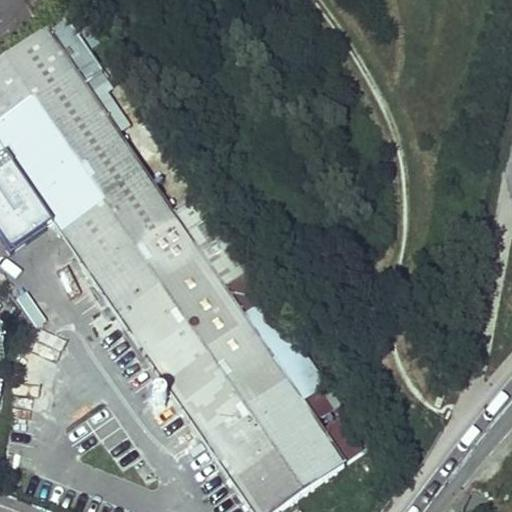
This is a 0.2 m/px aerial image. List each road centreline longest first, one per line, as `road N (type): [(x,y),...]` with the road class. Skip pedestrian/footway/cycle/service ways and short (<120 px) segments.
road 1 (secondary): [(511,391),(411,511)]
road 2 (secondary): [(435,511),(511,411)]
